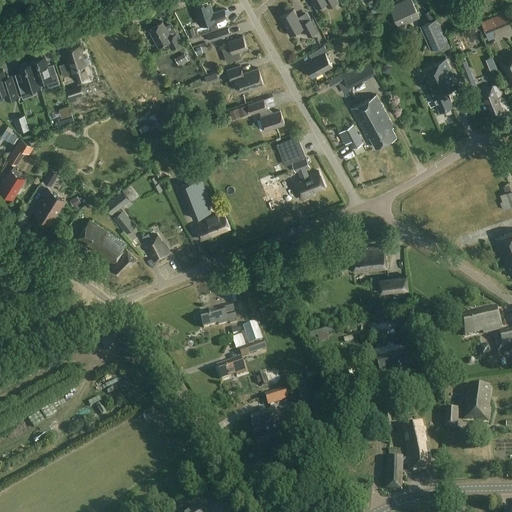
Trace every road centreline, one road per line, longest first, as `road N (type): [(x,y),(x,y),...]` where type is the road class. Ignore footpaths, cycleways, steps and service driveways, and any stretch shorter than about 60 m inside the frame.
road 1 (residential): [(115,304),(358,208)]
road 2 (residential): [(253,511),(141,332),(115,304)]
road 3 (residential): [(358,208),(253,17)]
road 4 (residential): [(511,300),(375,204)]
road 5 (residential): [(0,51),(155,0)]
road 6 (residential): [(375,204),(511,126)]
road 7 (tertiary): [(375,511),(438,492),(511,488)]
road 8 (residential): [(115,304),(0,229)]
road 9 (track): [(0,346),(115,304)]
